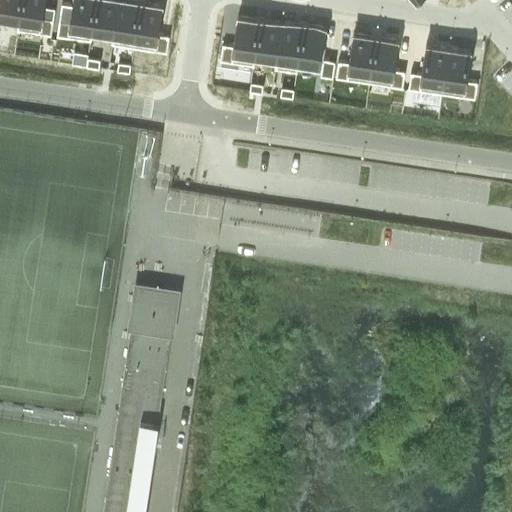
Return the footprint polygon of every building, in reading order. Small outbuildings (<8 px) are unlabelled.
[(0,0),(0,16),(18,19),(19,19),(21,0),(0,0)] [(18,19),(17,29),(40,32),(51,34),(53,18),(42,16),(44,0),(21,0),(19,19),(18,19)] [(59,18),(56,35),(67,36),(90,40),(92,30),(91,30),(95,0),(72,0),(70,20),(59,18)] [(95,0),(91,30),(92,30),(112,33),(113,33),(117,0),(95,0)] [(112,33),(111,43),(133,46),(140,1),(133,0),(117,0),(113,33),(112,33)] [(140,1),(133,46),(155,49),(166,51),(169,35),(158,33),(162,4),(140,1)] [(222,42),(219,59),(230,61),(253,64),(255,54),(254,54),(260,19),(237,15),(233,44),(222,42)] [(260,19),(254,54),(255,54),(275,57),(276,58),(281,22),(260,19)] [(275,57),(274,67),(296,70),(297,70),(298,61),(297,61),(303,25),(281,22),(276,58),(275,57)] [(303,25),(297,61),(298,61),(320,64),(323,45),(325,29),(303,25)] [(338,60),(335,76),(346,78),(369,81),(376,36),(353,33),(348,61),(338,60)] [(376,36),(369,81),(391,84),(402,86),(404,70),(393,68),(398,39),(376,36)] [(410,71),(408,87),(419,89),(441,92),(448,47),(425,44),(421,72),(410,71)] [(448,47),(441,92),(463,95),(474,97),(477,81),(466,79),(470,50),(448,47)] [(87,57),(86,65),(98,67),(100,59),(87,57)] [(118,61),(116,70),(129,72),(130,63),(118,61)] [(318,68),(315,84),(327,86),(330,70),(318,68)] [(250,81),(249,90),(261,92),(263,83),(250,81)] [(281,86),(280,94),(292,96),(293,88),(281,86)] [(324,241),(328,211),(227,197),(219,250),(262,256),(265,232),(324,241)] [(143,511),(176,291),(137,285),(102,511),(143,511)]
